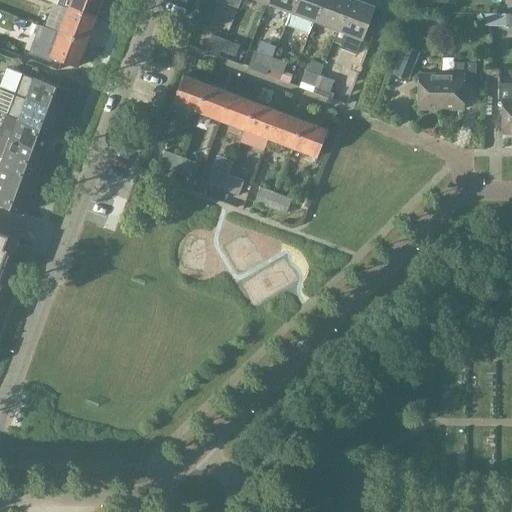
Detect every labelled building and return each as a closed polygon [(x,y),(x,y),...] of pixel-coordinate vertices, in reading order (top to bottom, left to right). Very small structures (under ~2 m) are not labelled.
[(58,0),(57,4),(68,8),(95,18),(102,0),(58,0)] [(215,0),(237,8),(240,0),(215,0)] [(290,12),(294,0),(267,0),(266,3),(289,12),(290,12)] [(289,12),(284,25),(309,34),(314,21),(313,21),(321,0),(294,0),(290,12),(289,12)] [(332,41),(348,0),(321,0),(313,21),(336,30),(332,41)] [(355,54),(360,39),(362,40),(374,6),(357,0),(348,0),(332,41),(341,44),(339,48),(355,54)] [(86,43),(95,18),(68,8),(59,32),(86,43)] [(511,19),(488,19),(487,36),(511,37),(511,19)] [(76,67),(86,43),(59,32),(49,57),(76,67)] [(219,56),(225,39),(210,34),(204,50),(219,56)] [(233,61),(235,55),(239,45),(225,39),(219,56),(233,61)] [(394,73),(407,79),(418,53),(405,47),(394,73)] [(272,57),(257,52),(254,50),(248,67),(265,74),(272,57)] [(280,79),(282,73),(286,62),(272,57),(265,74),(280,79)] [(440,109),(463,109),(463,84),(475,84),(475,62),(454,62),(454,74),(441,74),(440,109)] [(299,86),(299,87),(313,92),(319,75),(305,70),(301,80),(299,86)] [(14,94),(63,113),(69,98),(68,97),(68,98),(66,97),(68,91),(22,73),(14,94)] [(440,109),(441,74),(418,74),(417,109),(440,109)] [(197,112),(207,84),(183,75),(172,102),(197,112)] [(334,92),(329,91),(333,80),(319,75),(313,92),(331,99),(334,92)] [(497,75),(484,75),(483,111),(496,112),(497,75)] [(220,121),(230,93),(207,84),(197,112),(220,121)] [(511,98),(511,99),(511,84),(498,84),(498,100),(502,100),(501,134),(511,133),(511,98)] [(244,130),(255,102),(230,93),(220,121),(244,130)] [(57,129),(63,113),(14,94),(6,115),(17,119),(18,119),(53,132),(55,127),(56,127),(56,128),(57,129)] [(268,139),(279,111),(255,102),(244,130),(268,139)] [(292,148),(302,120),(279,111),(268,139),(292,148)] [(51,138),(53,132),(18,119),(17,119),(10,139),(48,153),(54,138),(53,137),(52,138),(51,138)] [(302,120),(292,148),(316,157),(326,129),(302,120)] [(42,169),(48,153),(10,139),(2,159),(37,172),(39,167),(41,168),(42,169)] [(180,156),(164,150),(158,165),(174,171),(180,156)] [(190,178),(193,169),(196,162),(180,156),(174,171),(190,178)] [(2,159),(0,165),(0,181),(32,194),(38,178),(37,178),(37,179),(35,178),(37,172),(2,159)] [(222,189),(228,174),(211,168),(206,183),(222,189)] [(228,174),(222,189),(238,195),(241,188),(244,181),(228,174)] [(27,209),(32,194),(0,181),(0,205),(22,213),(24,207),(26,208),(25,209),(27,209)] [(259,186),(256,193),(254,201),(270,207),(275,192),(259,186)] [(291,198),(275,192),(270,207),(286,213),(291,198)] [(13,254),(19,240),(0,232),(0,289),(3,282),(0,280),(0,269),(7,251),(13,254)]
